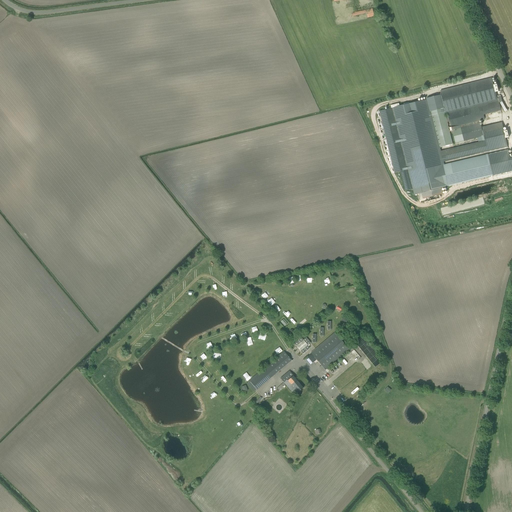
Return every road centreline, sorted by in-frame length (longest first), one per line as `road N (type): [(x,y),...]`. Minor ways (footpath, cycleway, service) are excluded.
road 1 (unclassified): [(465,511),(511,286)]
road 2 (unclassified): [(137,0),(35,14),(6,0)]
